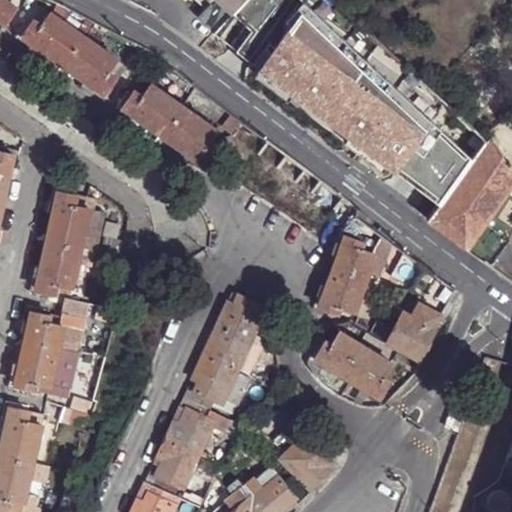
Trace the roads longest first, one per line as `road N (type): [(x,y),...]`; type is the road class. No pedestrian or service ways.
road 1 (tertiary): [(92,0),(125,15),(481,279)]
road 2 (residential): [(230,250),(206,188),(0,42)]
road 3 (residential): [(230,250),(103,511)]
road 4 (residential): [(380,436),(307,389),(296,373),(298,321),(289,288),(230,250)]
road 5 (residential): [(0,333),(41,141)]
road 6 (residential): [(481,279),(433,379),(380,436)]
road 7 (residential): [(133,277),(138,211),(41,141)]
road 8 (residential): [(414,456),(480,341),(511,320)]
